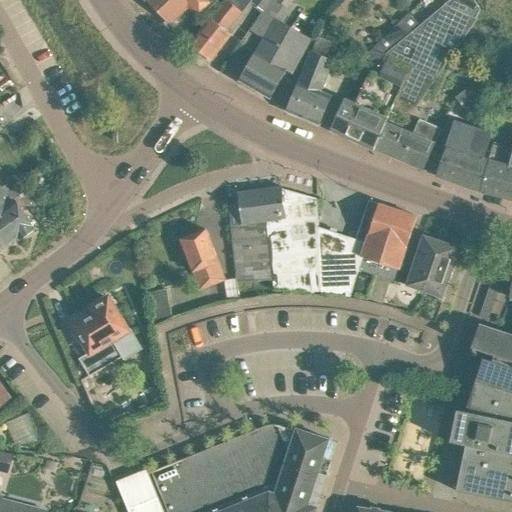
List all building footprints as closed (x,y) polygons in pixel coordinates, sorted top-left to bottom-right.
[(146,0),(170,24),(194,1),(205,13),(216,0),(146,0)] [(250,1),(263,11),(270,0),(225,0),(211,18),(210,17),(190,43),(211,60),(232,34),(226,30),(250,1)] [(270,0),(263,11),(250,30),(264,39),(257,51),(256,51),(239,80),(271,98),(286,70),(292,73),(312,37),(284,21),(290,9),(287,8),(293,0),(270,0)] [(450,0),(445,5),(420,25),(408,13),(405,16),(368,54),(356,77),(365,81),(355,104),(345,99),(331,129),(375,149),(387,121),(392,110),(409,117),(437,76),(477,19),(476,18),(480,9),(474,0),(450,0)] [(313,50),(312,50),(300,81),(298,81),(286,110),(321,124),(321,123),(332,95),(322,91),(335,59),(326,56),(332,42),(319,37),(313,50)] [(456,97),(468,111),(489,94),(477,79),(456,97)] [(415,133),(388,121),(375,149),(424,170),(441,129),(421,120),(415,133)] [(456,120),(437,175),(481,191),(493,153),(486,150),(492,133),(456,120)] [(511,148),(496,143),(493,153),(481,191),(511,198),(511,148)] [(284,197),(282,187),(238,193),(243,224),(232,226),(239,282),(273,277),(266,217),(285,215),(284,197)] [(0,247),(16,236),(17,239),(32,228),(12,200),(9,201),(0,188),(0,247)] [(275,289),(321,291),(319,227),(318,198),(295,192),(294,196),(284,197),(285,215),(266,217),(273,277),(275,289)] [(321,292),(351,296),(359,268),(362,257),(379,203),(370,200),(357,239),(319,227),(321,291),(321,292)] [(359,268),(358,270),(377,276),(390,280),(395,282),(400,269),(411,235),(417,216),(379,203),(362,257),(359,268)] [(225,279),(214,248),(206,229),(181,239),(200,289),(225,279)] [(405,286),(443,298),(460,247),(423,234),(405,286)] [(369,299),(383,303),(390,280),(377,276),(369,299)] [(457,490),(511,501),(511,284),(511,289),(511,288),(511,289),(510,296),(511,297),(511,334),(480,324),(472,347),(473,348),(471,355),(483,359),(476,380),(484,383),(479,398),(475,397),(472,405),(476,407),(474,412),(458,409),(451,442),(466,445),(457,490)] [(150,292),(154,320),(172,317),(167,289),(150,292)] [(128,330),(119,315),(109,297),(92,307),(95,313),(75,325),(91,351),(79,358),(90,376),(122,357),(124,360),(143,349),(130,328),(128,330)] [(6,420),(14,444),(34,438),(26,414),(6,420)] [(166,511),(149,468),(119,480),(131,511),(315,511),(317,507),(308,503),(329,439),(318,435),(316,436),(310,435),(308,432),(297,428),(296,430),(280,425),(279,425),(278,425),(277,424),(276,424),(275,424),(274,424),(273,424),(272,424),(271,424),(270,424),(269,424),(268,425),(267,425),(266,425),(265,425),(265,426),(264,426),(152,471),(168,511),(166,511)] [(0,471),(5,473),(11,455),(0,451),(0,471)] [(0,511),(44,511),(45,509),(1,498),(2,495),(0,494),(0,511)]
